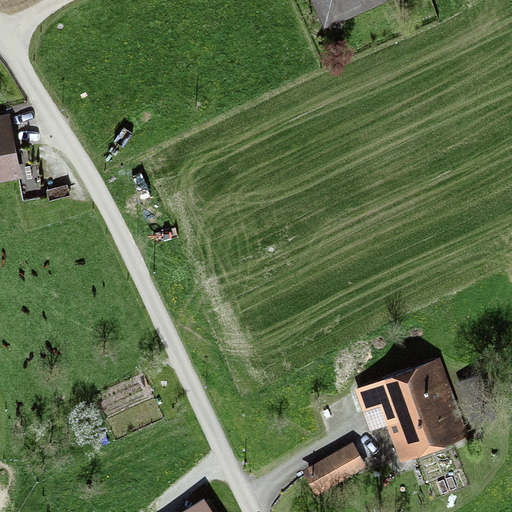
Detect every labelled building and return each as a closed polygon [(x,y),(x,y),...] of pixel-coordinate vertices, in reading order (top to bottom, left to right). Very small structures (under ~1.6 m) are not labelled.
[(398,0),(307,0),(323,38),(401,6),(398,0)] [(0,180),(21,177),(10,113),(0,114),(0,180)] [(439,362),(354,394),(363,420),(377,414),(399,470),(470,443),(439,362)] [(104,432),(110,444),(117,441),(111,429),(104,432)] [(352,450),(302,477),(315,502),(365,475),(352,450)] [(214,511),(205,497),(180,511),(214,511)]
